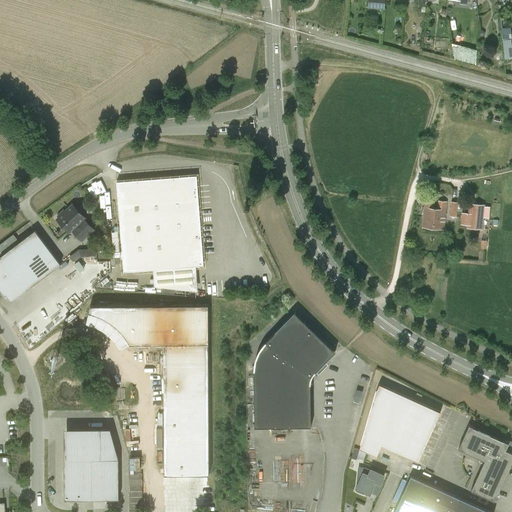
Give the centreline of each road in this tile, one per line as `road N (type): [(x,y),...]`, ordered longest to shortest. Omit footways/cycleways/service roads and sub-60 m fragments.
road 1 (secondary): [(475,372),(394,330),(338,277),(300,218),(277,127)]
road 2 (tertiary): [(0,215),(116,136),(207,124)]
road 3 (unclassified): [(0,323),(30,376),(40,511)]
